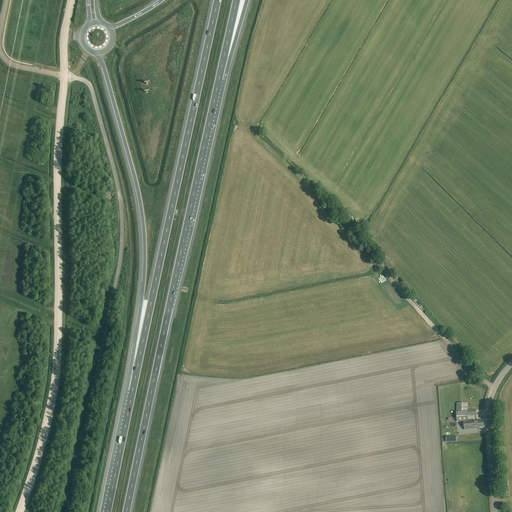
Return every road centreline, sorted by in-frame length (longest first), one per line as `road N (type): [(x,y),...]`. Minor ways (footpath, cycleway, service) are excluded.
road 1 (unclassified): [(68,511),(122,218),(90,87),(64,76)]
road 2 (motorway): [(126,511),(218,80)]
road 3 (motorway): [(217,0),(132,390)]
road 4 (motorway): [(97,53),(130,161),(144,244),(132,390)]
road 5 (unclassified): [(494,511),(489,401),(511,363)]
road 6 (motorway): [(132,390),(107,511)]
